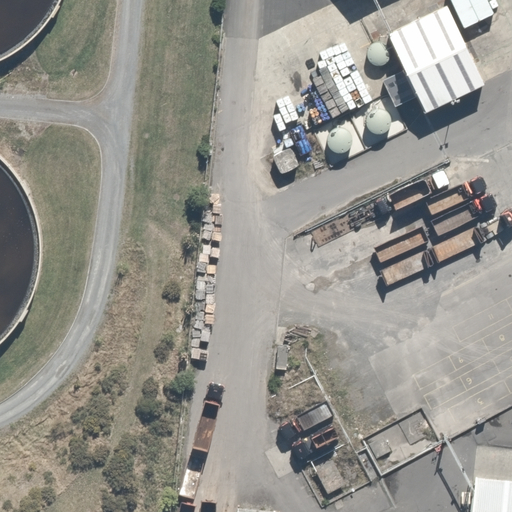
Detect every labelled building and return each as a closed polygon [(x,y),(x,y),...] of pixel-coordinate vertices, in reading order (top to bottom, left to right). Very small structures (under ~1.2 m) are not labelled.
[(0,0),(0,55),(6,53),(25,41),(41,26),(54,9),(58,0),(0,0)] [(511,0),(464,0),(457,4),(466,23),(481,15),(492,37),(511,27),(511,0)] [(490,78),(457,8),(401,34),(434,105),(490,78)] [(363,79),(337,91),(347,113),(367,104),(360,89),(366,86),(363,79)] [(372,106),(371,107),(370,107),(369,108),(368,109),(367,109),(366,110),(365,111),(364,112),(364,113),(363,115),(363,116),(362,117),(362,118),(362,120),(362,121),(362,122),(362,123),(362,125),(362,126),(363,127),(363,128),(364,130),(365,131),(366,132),(367,133),(368,133),(369,134),(370,135),(371,135),(372,136),(373,136),(375,137),(376,137),(377,137),(378,137),(380,137),(381,136),(382,136),(384,135),(385,134),(386,133),(387,132),(388,131),(389,130),(390,129),(390,128),(391,127),(391,125),(391,124),(391,123),(392,121),(391,120),(391,118),(391,117),(390,116),(390,114),(389,113),(388,112),(388,111),(387,110),(385,109),(384,108),(383,108),(382,107),(380,107),(379,106),(378,106),(376,106),(375,106),(374,106),(372,106)] [(262,158),(290,138),(279,121),(262,133),(264,137),(253,145),(262,158)] [(340,123),(337,124),(336,124),(334,125),(333,126),(332,126),(330,127),(329,128),(328,129),(327,131),(327,132),(326,133),(326,135),(325,136),(325,138),(325,139),(325,141),(325,142),(326,144),(326,145),(327,146),(328,148),(329,149),(330,150),(331,151),(332,152),(333,153),(335,153),(336,154),(337,154),(339,154),(340,154),(342,154),(343,154),(345,154),(346,153),(348,153),(349,152),(350,151),(351,151),(352,150),(353,149),(353,148),(354,147),(355,146),(355,145),(356,144),(356,142),(356,141),(357,140),(357,139),(357,138),(357,136),(356,135),(356,134),(356,133),(355,132),(354,131),(354,129),(353,128),(352,128),(351,127),(350,126),(349,125),(348,125),(347,124),(346,124),(345,123),(343,123),(342,123),(341,123),(340,123)] [(274,156),(271,157),(270,157),(268,158),(267,158),(266,159),(265,160),(264,161),(263,162),(262,163),(261,164),(261,165),(260,166),(260,167),(259,169),(259,170),(259,172),(259,173),(259,174),(260,176),(260,177),(261,178),(261,179),(262,180),(263,182),(264,183),(265,183),(266,184),(267,185),(268,186),(269,186),(271,186),(272,187),(273,187),(275,187),(276,187),(277,187),(279,186),(280,186),(281,185),(282,185),(283,184),(284,183),(285,182),(286,181),(287,180),(287,179),(288,178),(288,177),(289,176),(289,174),(289,173),(289,172),(289,170),(289,169),(289,168),(289,167),(288,165),(288,164),(287,163),(286,162),(285,161),(284,160),(283,159),(282,159),(281,158),(280,157),(279,157),(278,157),(277,156),(275,156),(274,156)] [(0,341),(8,335),(21,317),(31,298),(38,277),(41,255),(40,234),(35,212),(27,192),(15,174),(0,157),(0,341)] [(405,216),(422,255),(448,243),(456,260),(479,249),(454,194),(405,216)] [(292,327),(252,326),(252,361),(291,362),(292,327)] [(377,361),(337,382),(364,435),(404,414),(377,361)] [(331,456),(312,467),(326,493),(345,482),(331,456)] [(288,511),(290,502),(236,495),(234,511),(288,511)] [(511,511),(511,506),(446,499),(444,511),(511,511)]
